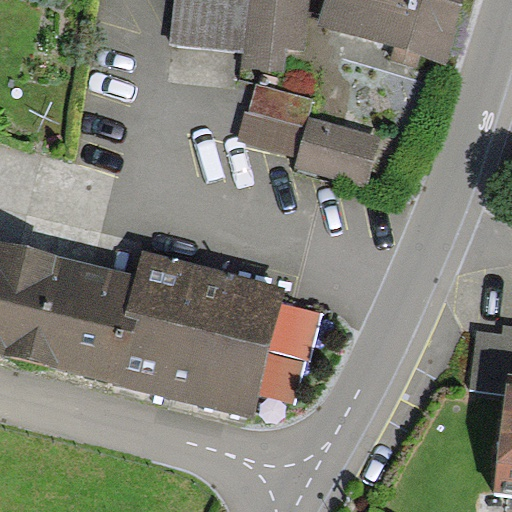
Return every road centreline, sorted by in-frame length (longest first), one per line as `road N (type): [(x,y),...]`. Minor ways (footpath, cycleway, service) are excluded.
road 1 (residential): [(509,0),(442,223),(306,488)]
road 2 (residential): [(0,392),(190,438),(306,488)]
